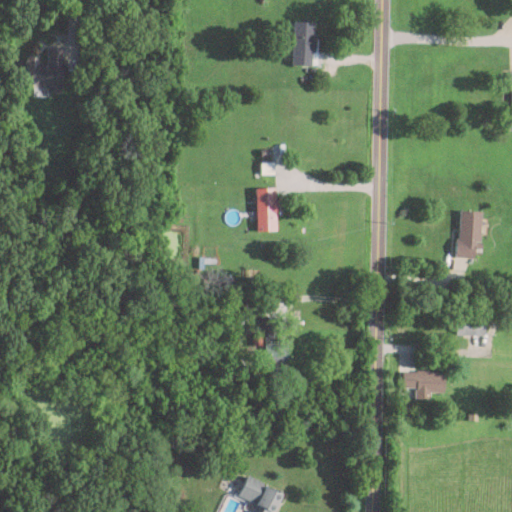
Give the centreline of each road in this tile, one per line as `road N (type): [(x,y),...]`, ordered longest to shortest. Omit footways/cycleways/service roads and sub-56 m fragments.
road 1 (residential): [(370,511),(382,0)]
road 2 (residential): [(382,35),(511,38)]
